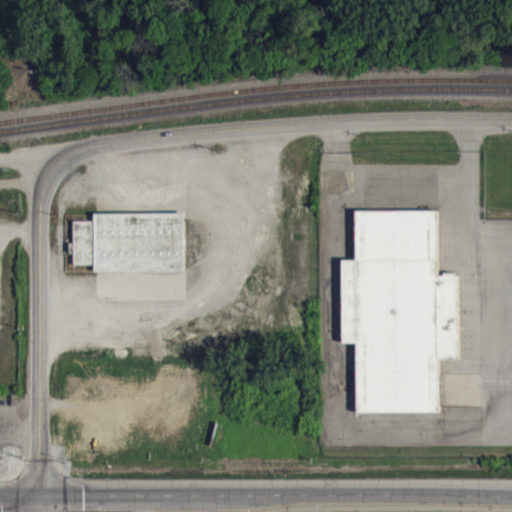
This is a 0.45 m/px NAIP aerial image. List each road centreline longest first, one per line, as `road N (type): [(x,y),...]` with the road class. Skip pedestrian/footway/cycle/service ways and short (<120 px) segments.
road 1 (residential): [(0,155),(56,160),(100,141),(292,122),(511,119)]
road 2 (primary): [(511,493),(0,499)]
road 3 (residential): [(56,160),(37,215),(38,498)]
